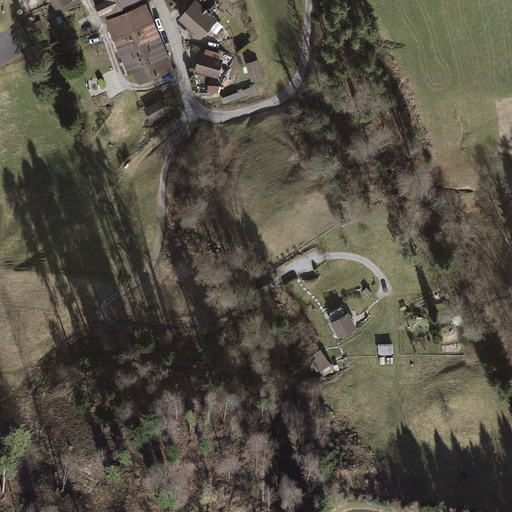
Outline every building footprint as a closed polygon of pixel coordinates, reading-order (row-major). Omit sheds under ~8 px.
[(68,0),(47,0),(52,9),(70,2),(68,0)] [(93,0),(100,17),(142,0),(93,0)] [(148,2),(104,20),(124,72),(135,67),(141,82),(174,69),(148,2)] [(217,24),(194,2),(179,18),(202,40),(217,24)] [(9,29),(0,33),(0,64),(22,52),(9,29)] [(223,61),(200,54),(194,74),(217,81),(223,61)] [(257,62),(245,66),(252,85),(264,81),(257,62)] [(238,74),(233,72),(226,90),(231,92),(238,74)] [(254,89),(224,101),(226,108),(257,97),(254,89)] [(161,99),(143,111),(151,125),(170,113),(161,99)] [(336,332),(339,338),(357,327),(356,326),(361,323),(354,311),(349,314),(348,311),(345,313),(340,305),(329,311),(333,320),(330,322),(336,332)] [(459,313),(450,316),(454,326),(463,322),(459,313)] [(378,344),(378,354),(393,354),(393,343),(378,344)] [(318,370),(320,372),(324,370),(327,375),(333,371),(329,366),(331,364),(320,349),(313,353),(315,357),(311,360),(312,362),(307,366),(312,374),(318,370)]
